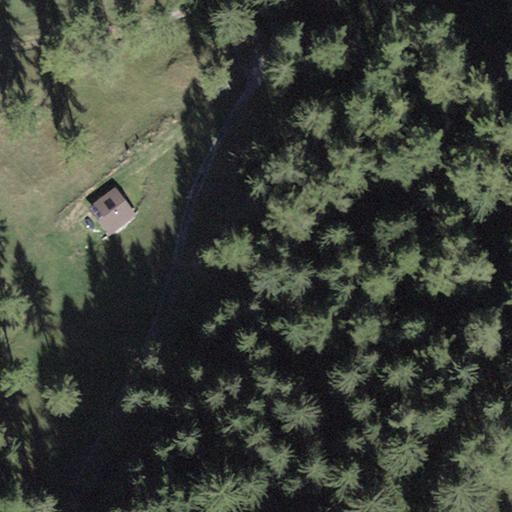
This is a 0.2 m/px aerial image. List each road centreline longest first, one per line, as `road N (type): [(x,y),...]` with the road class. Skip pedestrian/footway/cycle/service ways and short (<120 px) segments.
road 1 (track): [(249,0),(271,17),(275,51),(201,167),(158,334),(72,511)]
road 2 (track): [(203,0),(114,30),(0,45)]
